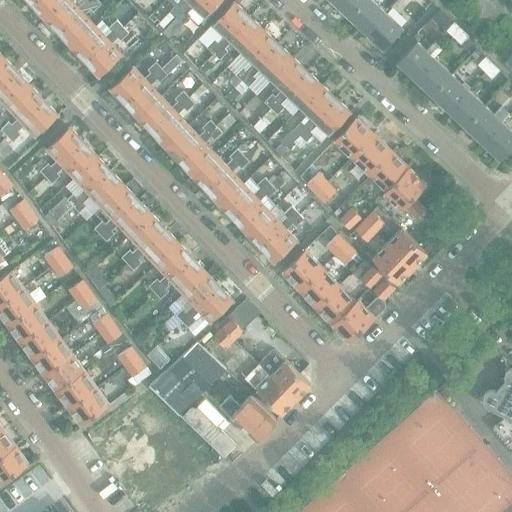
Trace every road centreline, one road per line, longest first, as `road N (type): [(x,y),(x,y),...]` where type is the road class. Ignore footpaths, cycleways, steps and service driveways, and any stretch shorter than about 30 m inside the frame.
road 1 (residential): [(341,377),(0,10)]
road 2 (residential): [(289,0),(510,204)]
road 3 (residential): [(192,511),(265,454),(341,377)]
road 4 (residential): [(0,374),(104,511)]
road 5 (residential): [(341,377),(451,265)]
